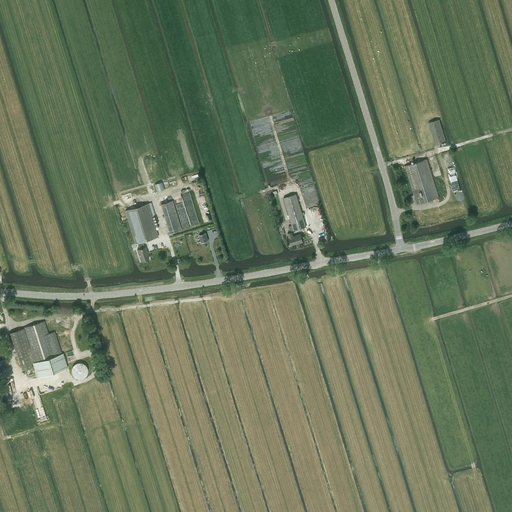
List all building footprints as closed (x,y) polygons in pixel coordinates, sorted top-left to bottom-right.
[(435,144),(445,141),(438,119),(429,122),(435,144)] [(417,204),(439,197),(427,159),(405,165),(417,204)] [(283,198),(289,216),(293,230),(306,227),(296,194),(283,198)] [(161,204),(164,216),(169,233),(181,229),(172,200),(161,204)] [(148,203),(125,210),(135,243),(137,243),(142,241),(158,236),(148,203)] [(293,235),(292,232),(287,233),(291,246),(303,242),(300,233),(293,235)] [(205,233),(198,235),(200,242),(207,240),(205,233)] [(139,249),(137,249),(141,261),(149,259),(147,253),(145,247),(144,247),(142,241),(137,243),(139,249)] [(69,318),(62,319),(61,325),(65,329),(71,328),(73,322),(69,318)] [(23,329),(10,333),(16,352),(17,351),(23,371),(32,368),(31,363),(32,363),(37,377),(66,368),(55,332),(48,334),(44,321),(23,328),(23,329)] [(73,376),(75,378),(78,379),(81,379),(84,377),(86,375),(88,372),(88,369),(87,367),(85,364),(83,363),(80,362),(77,363),(75,364),(73,366),(71,368),(71,371),(72,374),(73,376)]
